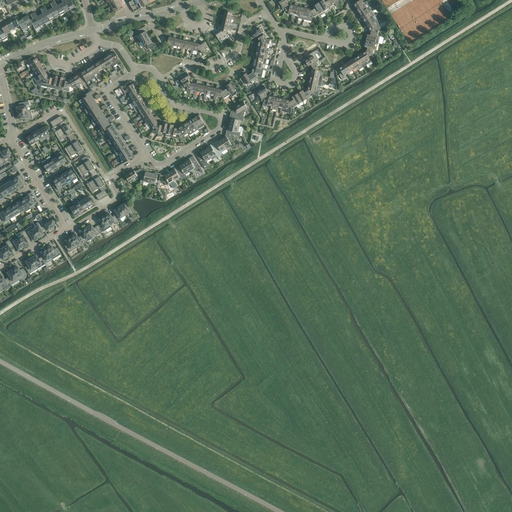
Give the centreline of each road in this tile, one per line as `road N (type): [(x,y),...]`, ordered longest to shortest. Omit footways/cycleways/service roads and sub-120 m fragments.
road 1 (track): [(0,313),(511,0)]
road 2 (tertiary): [(279,511),(0,361)]
road 3 (residential): [(147,156),(165,163),(220,128),(215,115),(177,106),(162,82)]
road 4 (residential): [(162,82),(184,66),(210,69),(225,61),(239,52),(244,30),(268,14)]
road 5 (residential): [(66,227),(116,202),(110,179),(147,156)]
